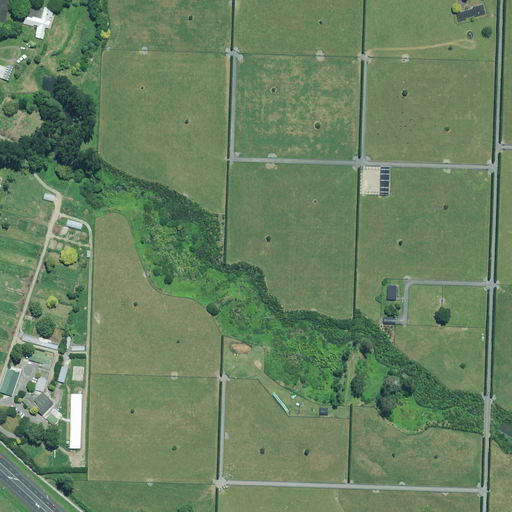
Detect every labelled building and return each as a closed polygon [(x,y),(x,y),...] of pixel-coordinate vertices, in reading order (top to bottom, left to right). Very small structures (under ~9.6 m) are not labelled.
[(485,14),(483,5),(472,8),(472,9),(463,12),(463,10),(456,12),(459,21),(467,19),(466,18),(475,15),(475,17),(485,14)] [(38,26),(36,34),(36,38),(43,40),(45,33),(44,33),(45,28),(48,29),(50,21),(49,21),(50,17),(52,18),(54,10),(45,8),(42,19),(33,17),(33,18),(26,16),(24,24),(34,26),(34,25),(38,26)] [(4,62),(2,66),(1,65),(0,67),(0,77),(6,80),(7,77),(10,78),(14,68),(8,65),(8,64),(4,62)] [(55,196),(45,193),(44,200),(53,202),(55,196)] [(477,213),(477,203),(461,203),(461,209),(473,209),(473,213),(477,213)] [(82,224),(68,220),(67,226),(81,230),(82,224)] [(397,285),(388,285),(387,300),(396,300),(397,285)] [(24,336),(23,341),(57,350),(58,345),(24,336)] [(45,353),(38,351),(38,353),(35,352),(34,351),(31,360),(44,364),(40,376),(47,378),(54,358),(44,355),(45,353)] [(69,368),(62,366),(58,381),(64,383),(69,368)] [(2,389),(12,392),(13,386),(17,387),(18,381),(18,380),(14,379),(14,380),(4,378),(2,389)] [(47,380),(39,378),(36,390),(43,392),(47,380)] [(33,392),(30,389),(23,396),(24,398),(21,401),(22,401),(25,404),(24,406),(28,410),(29,408),(32,410),(33,408),(42,417),(54,404),(43,393),(38,397),(33,392)] [(58,420),(52,414),(47,419),(53,425),(58,420)]
